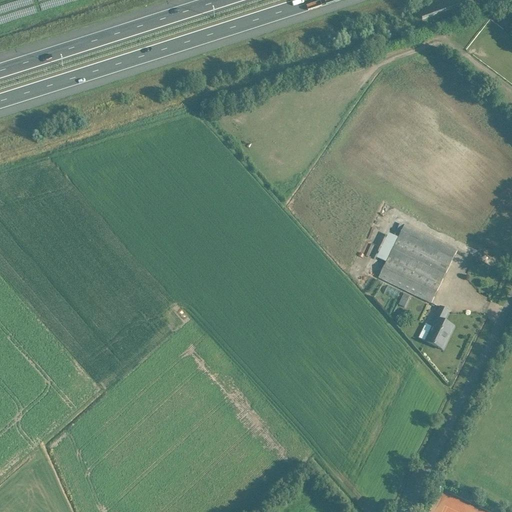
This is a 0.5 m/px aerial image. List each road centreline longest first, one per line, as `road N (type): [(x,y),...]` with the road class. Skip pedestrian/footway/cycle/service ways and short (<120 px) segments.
road 1 (motorway): [(0,104),(319,0)]
road 2 (unclassified): [(406,511),(511,294)]
road 3 (motorway): [(220,0),(0,70)]
